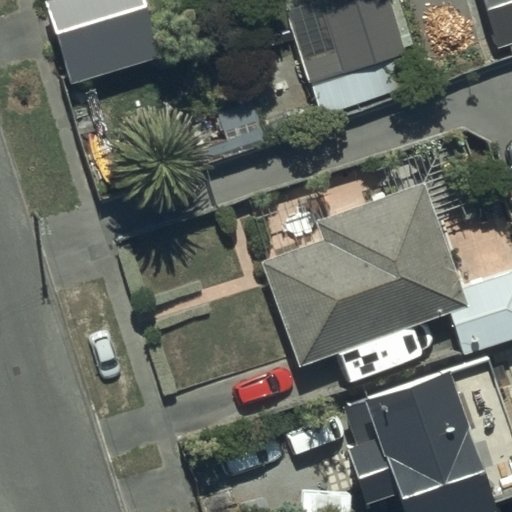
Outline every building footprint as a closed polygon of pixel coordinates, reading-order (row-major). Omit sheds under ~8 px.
[(50,0),(51,2),(43,5),(58,56),(55,56),(62,80),(150,54),(133,0),(50,0)] [(390,0),(301,0),(278,8),(314,115),(409,82),(398,52),(407,49),(390,0)] [(511,0),(472,0),(488,48),(510,41),(511,46),(511,0)] [(511,268),(454,289),(415,181),(308,221),(314,236),(252,259),(290,364),(439,311),(454,353),(511,332),(511,268)] [(432,371),(430,363),(347,391),(361,433),(330,443),(350,501),(378,491),(385,511),(455,511),(476,505),(474,499),(511,486),(511,455),(479,356),(432,371)]
